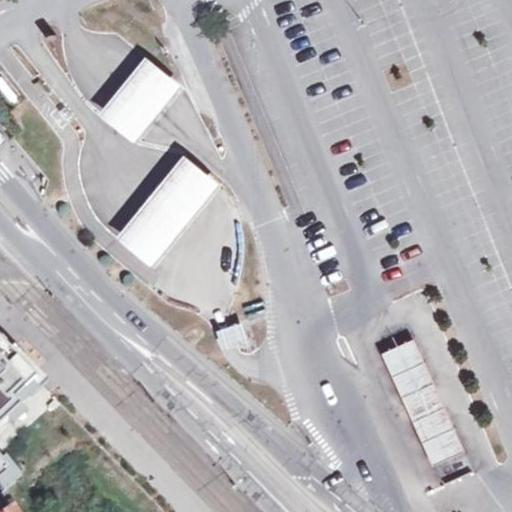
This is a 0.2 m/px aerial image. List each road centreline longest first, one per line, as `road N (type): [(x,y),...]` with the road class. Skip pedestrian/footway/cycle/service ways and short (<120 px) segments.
road 1 (secondary): [(17,232),(291,511)]
road 2 (secondary): [(357,511),(184,363),(76,252)]
